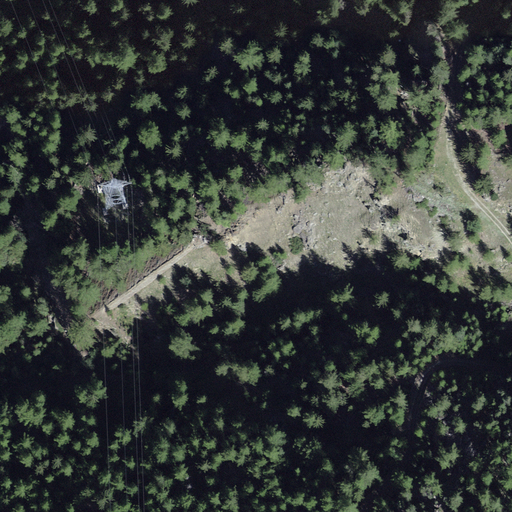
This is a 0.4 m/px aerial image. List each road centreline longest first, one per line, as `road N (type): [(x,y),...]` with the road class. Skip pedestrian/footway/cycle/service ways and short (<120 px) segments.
road 1 (track): [(511,234),(480,197),(454,106),(479,0)]
road 2 (track): [(362,511),(415,386),(456,350),(511,352)]
